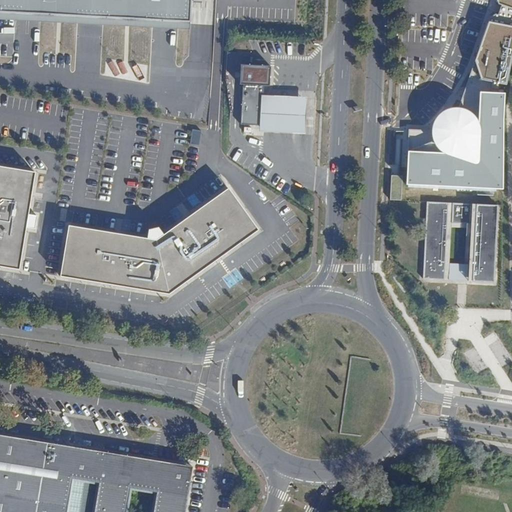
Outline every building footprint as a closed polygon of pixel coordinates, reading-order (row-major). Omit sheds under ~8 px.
[(0,0),(0,11),(190,21),(191,0),(0,0)] [(408,150),(409,186),(502,190),(504,93),(511,55),(511,0),(498,0),(501,5),(493,22),(488,22),(474,60),(481,79),(478,119),(463,107),(449,108),(438,115),(432,125),(431,135),(434,146),(442,153),(408,150)] [(241,85),(265,86),(270,87),(270,67),(241,65),(239,85),(241,85)] [(239,126),(263,127),(265,95),(265,86),(241,85),(241,88),(239,126)] [(265,95),(263,127),(263,132),(289,133),(306,134),(308,97),(290,96),(265,95)] [(254,175),(257,170),(251,166),(248,171),(254,175)] [(35,173),(0,167),(0,266),(19,270),(35,173)] [(155,240),(68,226),(59,277),(167,295),(257,231),(227,189),(155,240)] [(444,280),(448,203),(427,202),(423,279),(444,280)] [(471,224),(472,204),(453,203),(452,223),(471,224)] [(472,281),(476,204),(472,204),(471,224),(452,223),(451,227),(466,228),(465,264),(469,265),(468,281),(472,281)] [(494,282),(498,205),(476,204),(472,281),(494,282)] [(465,264),(450,264),(449,280),(468,281),(469,265),(465,264)] [(0,435),(0,511),(184,511),(190,481),(184,480),(185,476),(187,476),(188,475),(189,474),(190,472),(190,470),(188,468),(187,467),(184,467),(182,469),(181,470),(177,470),(178,464),(0,435)]
